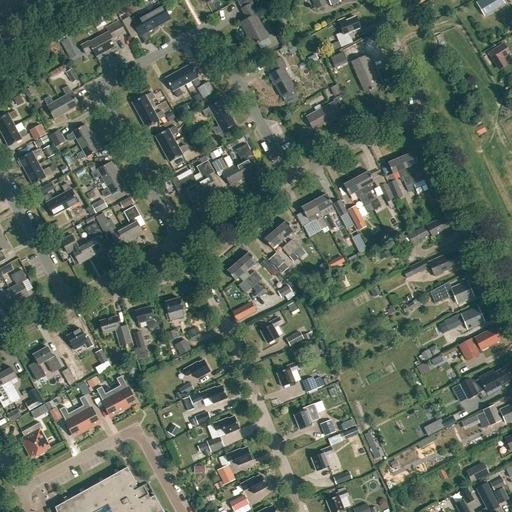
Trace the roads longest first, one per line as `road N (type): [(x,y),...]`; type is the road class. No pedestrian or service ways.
road 1 (residential): [(178,239),(98,90),(198,32),(213,37),(288,177)]
road 2 (residential): [(301,511),(243,363),(178,239)]
road 3 (residential): [(511,321),(424,112)]
road 4 (residential): [(181,511),(135,429),(20,489)]
road 5 (residential): [(288,177),(424,112)]
road 6 (residential): [(0,178),(65,299)]
road 7 (residential): [(65,299),(178,239)]
road 8 (residential): [(178,239),(288,177)]
road 9 (residential): [(424,112),(377,0)]
